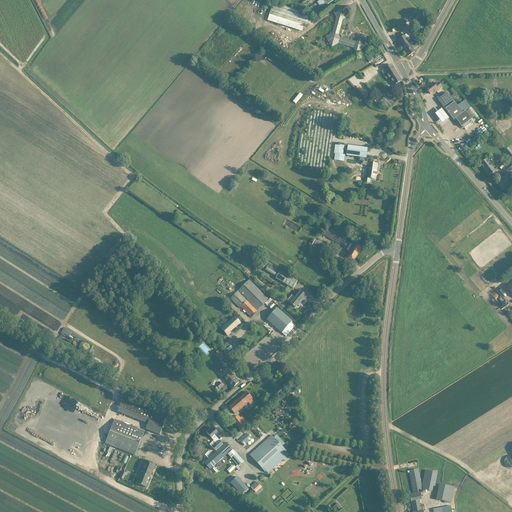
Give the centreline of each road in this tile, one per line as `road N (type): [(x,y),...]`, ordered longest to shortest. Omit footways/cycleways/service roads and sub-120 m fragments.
road 1 (unclassified): [(188,511),(188,461),(199,426),(341,286),(396,249)]
road 2 (tertiary): [(398,511),(382,363),(396,249)]
road 3 (tertiary): [(396,249),(410,155),(427,127)]
road 4 (tertiary): [(511,223),(427,127)]
